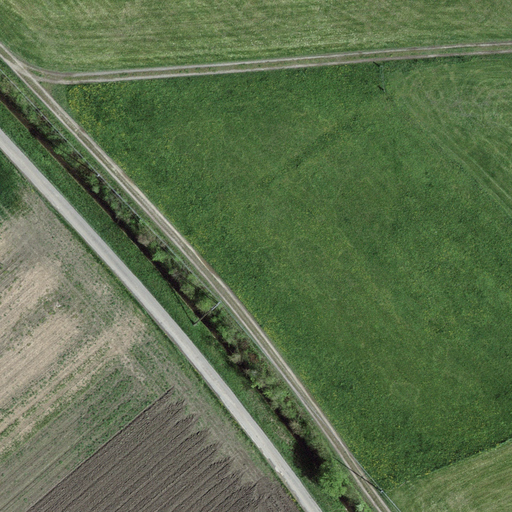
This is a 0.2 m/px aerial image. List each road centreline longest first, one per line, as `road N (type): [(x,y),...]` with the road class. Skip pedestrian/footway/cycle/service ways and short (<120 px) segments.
road 1 (track): [(18,71),(278,360),(386,511)]
road 2 (track): [(511,46),(47,79),(18,71),(0,52)]
road 3 (track): [(0,144),(105,254),(309,511)]
